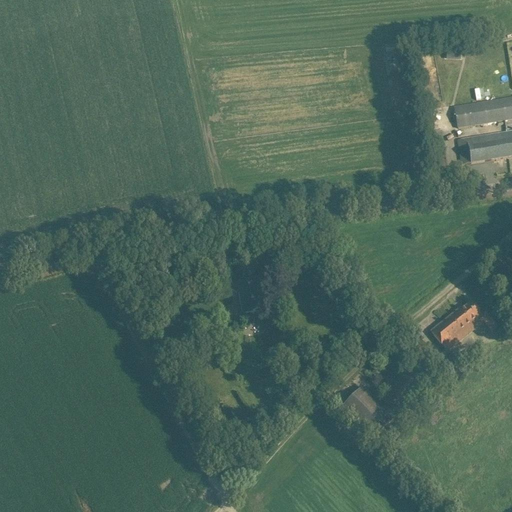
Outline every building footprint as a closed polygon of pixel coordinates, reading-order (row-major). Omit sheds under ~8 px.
[(385,49),(387,62),(396,60),(393,48),(385,49)] [(446,60),(460,61),(461,49),(447,49),(446,60)] [(511,99),(454,108),(458,129),(511,120),(511,99)] [(444,144),(442,131),(430,133),(432,146),(444,144)] [(461,166),(511,158),(511,132),(457,142),(461,166)] [(281,265),(278,251),(261,254),(263,268),(267,267),(267,270),(275,269),(275,266),(281,265)] [(264,310),(259,280),(228,285),(228,286),(229,286),(231,296),(240,295),(243,314),(264,310)] [(498,305),(505,313),(511,308),(511,307),(511,294),(498,305)] [(459,310),(441,325),(454,340),(455,342),(458,345),(485,323),(480,318),(482,317),(471,304),(461,312),(459,310)] [(482,317),(480,318),(485,323),(492,333),(497,329),(485,314),(482,317)] [(441,325),(430,333),(444,351),(455,342),(454,340),(441,325)] [(408,352),(414,359),(427,348),(421,341),(408,352)] [(409,370),(393,388),(402,396),(418,378),(409,370)] [(394,420),(363,389),(341,410),(372,441),(394,420)]
